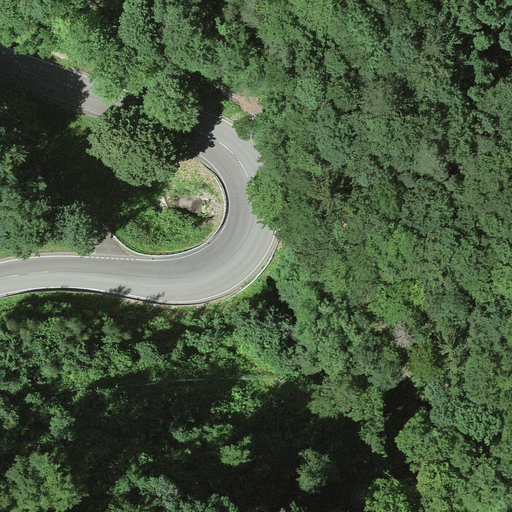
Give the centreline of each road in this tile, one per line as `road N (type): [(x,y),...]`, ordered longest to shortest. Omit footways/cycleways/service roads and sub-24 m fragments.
road 1 (secondary): [(0,286),(192,284),(242,246),(257,189),(228,146),(0,61)]
road 2 (track): [(255,208),(298,227),(331,254),(363,307),(437,381),(511,420)]
road 3 (track): [(244,166),(251,130),(237,93),(132,41),(91,0)]
road 4 (track): [(242,246),(108,208),(0,198)]
road 5 (track): [(247,105),(278,109),(314,88),(334,45),(313,0)]
